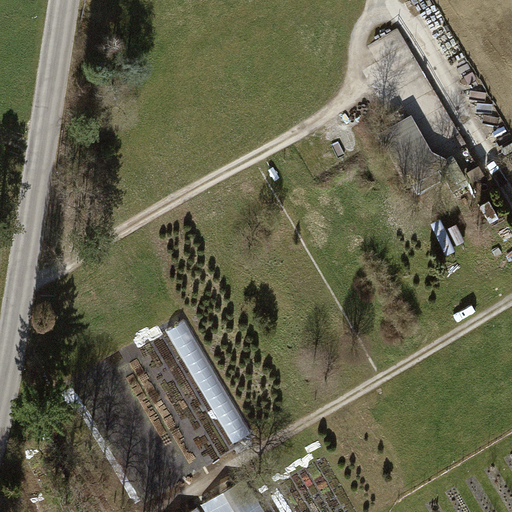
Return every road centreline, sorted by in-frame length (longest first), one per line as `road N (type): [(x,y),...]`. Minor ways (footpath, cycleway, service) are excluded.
road 1 (track): [(393,0),(371,21),(348,106),(59,272)]
road 2 (tertiary): [(68,0),(0,412)]
road 3 (track): [(511,298),(158,511)]
road 4 (track): [(393,0),(511,195)]
